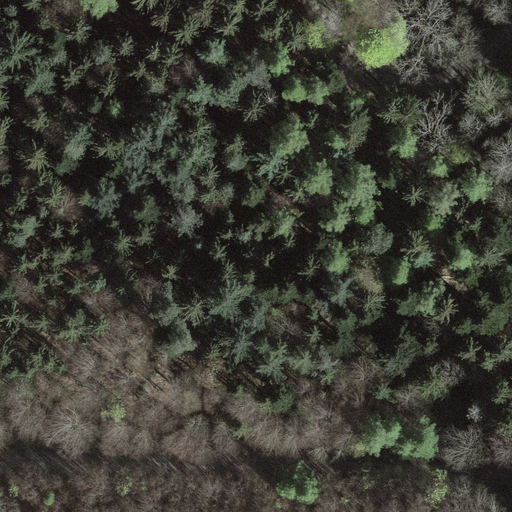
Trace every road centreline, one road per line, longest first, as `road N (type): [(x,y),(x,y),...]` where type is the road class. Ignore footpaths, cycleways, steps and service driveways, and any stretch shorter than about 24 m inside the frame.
road 1 (track): [(0,461),(327,461),(511,477)]
road 2 (track): [(304,0),(381,76),(413,88),(465,72),(511,28)]
